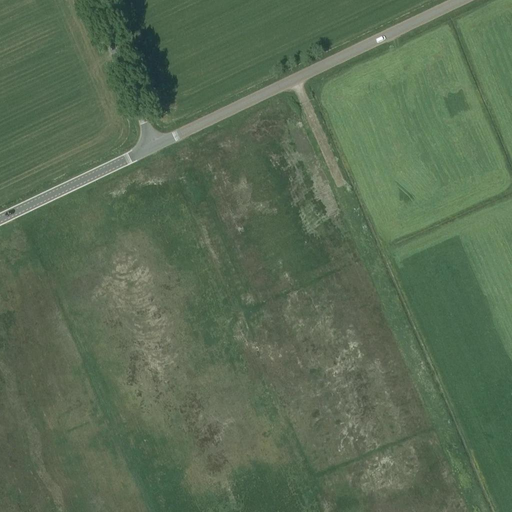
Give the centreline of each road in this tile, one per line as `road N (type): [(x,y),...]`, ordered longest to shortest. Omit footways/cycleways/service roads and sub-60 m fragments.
road 1 (unclassified): [(153,145),(461,0)]
road 2 (unclassified): [(0,218),(153,145)]
road 3 (unclassified): [(153,145),(92,0)]
